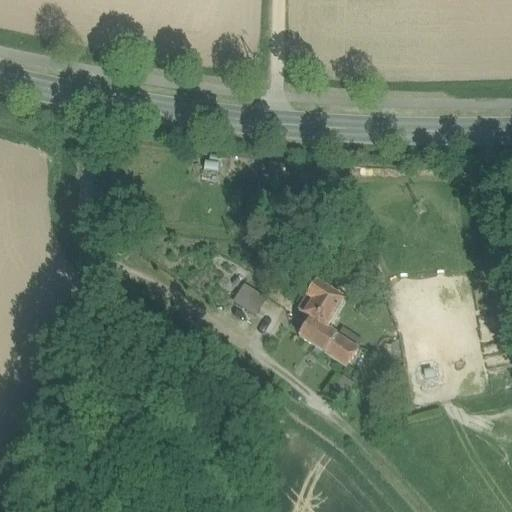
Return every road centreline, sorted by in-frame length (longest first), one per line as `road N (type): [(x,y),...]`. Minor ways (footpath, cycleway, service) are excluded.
road 1 (track): [(86,106),(76,209),(104,265),(160,293),(334,416),(421,511)]
road 2 (secondary): [(0,83),(86,106),(269,129),(511,138)]
road 3 (track): [(0,493),(104,265)]
road 4 (track): [(269,129),(271,0)]
